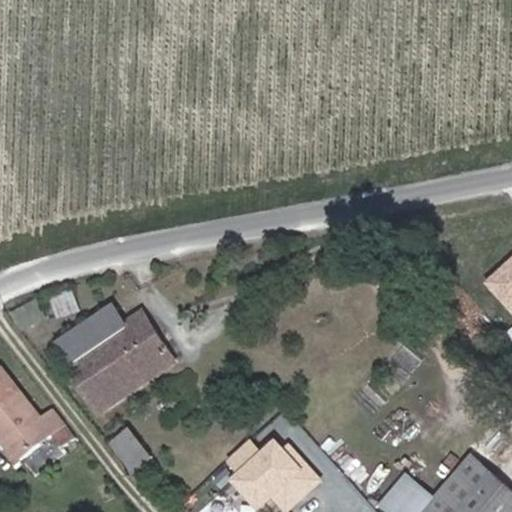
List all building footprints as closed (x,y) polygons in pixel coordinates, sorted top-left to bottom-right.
[(511,257),(487,281),(511,307),(511,257)] [(130,327),(145,314),(141,309),(125,322),(130,327)] [(65,350),(89,376),(134,340),(154,324),(145,314),(130,327),(125,322),(115,310),(65,350)] [(165,337),(154,324),(134,340),(146,353),(165,337)] [(179,353),(165,337),(146,353),(134,340),(89,376),(95,382),(89,388),(109,412),(179,353)] [(20,450),(66,415),(62,410),(58,405),(54,399),(39,408),(4,360),(0,362),(0,424),(6,433),(20,450)] [(440,495),(461,511),(509,511),(511,509),(511,431),(499,421),(440,495)] [(139,427),(121,441),(142,467),(160,453),(139,427)] [(20,450),(6,433),(1,438),(13,455),(20,450)] [(255,437),(230,458),(242,471),(233,478),(262,510),(277,497),(289,511),(290,511),(326,481),(284,433),(266,449),(255,437)]
